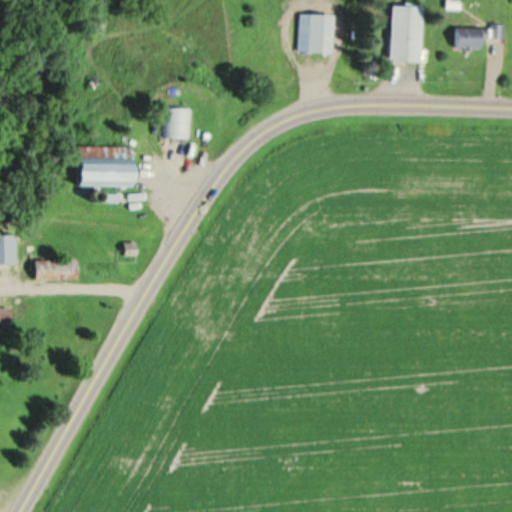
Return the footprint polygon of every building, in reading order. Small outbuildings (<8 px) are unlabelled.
[(390,5),(424,6),(421,62),(387,60),(390,5)] [(298,12),(331,14),(328,51),(295,49),(298,12)] [(455,25),(501,25),(501,46),(455,45),(455,25)] [(163,107),(193,108),(192,137),(162,136),(163,107)] [(74,146),(126,146),(126,185),(74,185),(74,146)] [(122,241),(134,241),(135,253),(123,254),(122,241)] [(30,260),(75,260),(75,276),(30,276),(30,260)] [(0,306),(12,307),(11,327),(0,326),(0,306)]
